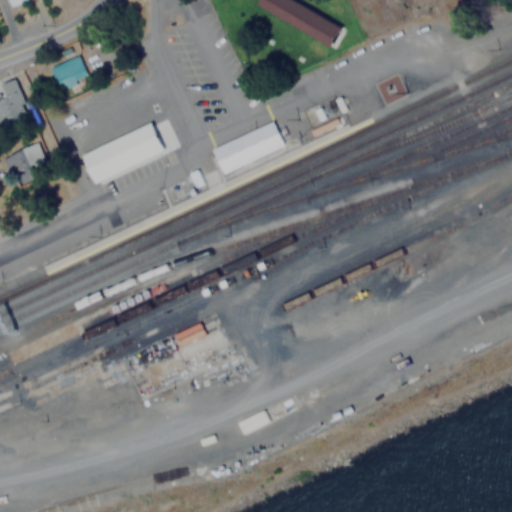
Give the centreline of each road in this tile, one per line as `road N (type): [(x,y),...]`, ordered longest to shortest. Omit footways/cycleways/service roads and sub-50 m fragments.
road 1 (residential): [(0,253),(141,181),(175,155),(338,80)]
road 2 (tertiary): [(0,56),(77,24),(107,0)]
